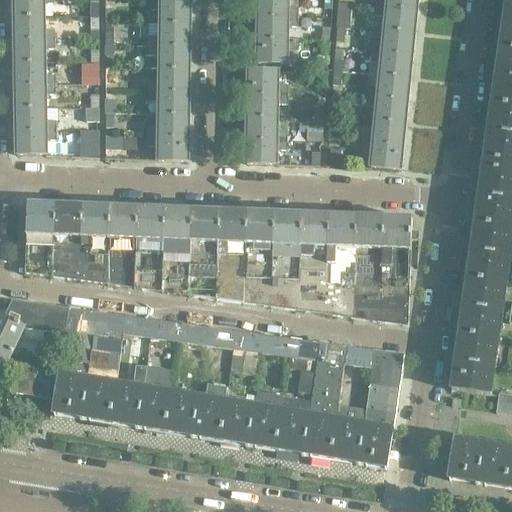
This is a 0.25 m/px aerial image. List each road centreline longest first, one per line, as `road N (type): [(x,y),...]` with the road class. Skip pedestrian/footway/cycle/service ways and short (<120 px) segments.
road 1 (residential): [(433,344),(0,284)]
road 2 (tertiary): [(281,511),(0,467)]
road 3 (residential): [(456,203),(206,189)]
road 4 (residential): [(206,189),(0,181)]
road 5 (residential): [(456,203),(484,0)]
road 6 (residential): [(206,189),(213,0)]
road 7 (residential): [(407,511),(433,344)]
road 8 (residential): [(433,344),(456,203)]
